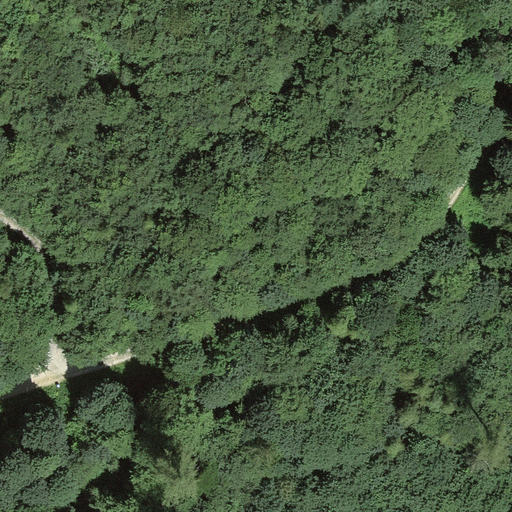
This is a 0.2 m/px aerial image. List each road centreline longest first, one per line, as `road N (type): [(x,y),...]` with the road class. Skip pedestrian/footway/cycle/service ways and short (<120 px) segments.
road 1 (track): [(0,394),(406,248),(447,206),(511,91)]
road 2 (track): [(43,381),(59,294),(42,245),(0,214)]
